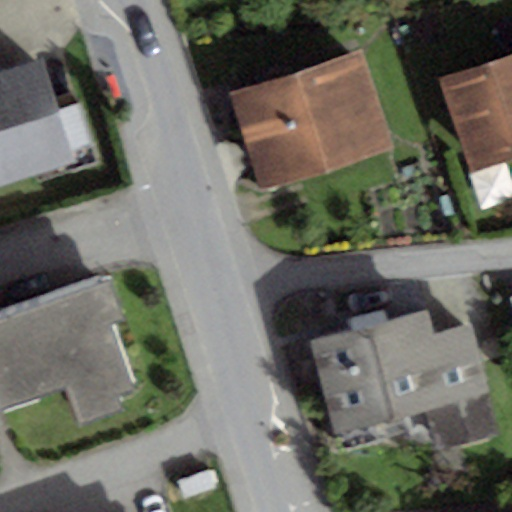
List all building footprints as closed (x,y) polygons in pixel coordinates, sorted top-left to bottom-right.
[(352,51),(229,92),(260,186),(383,146),(352,51)] [(511,54),(436,78),(465,174),(511,159),(511,54)] [(33,56),(0,65),(0,177),(63,159),(33,56)] [(78,294),(0,320),(0,406),(45,390),(64,416),(114,399),(78,294)] [(430,309),(297,345),(325,444),(484,401),(468,345),(442,352),(430,309)]
